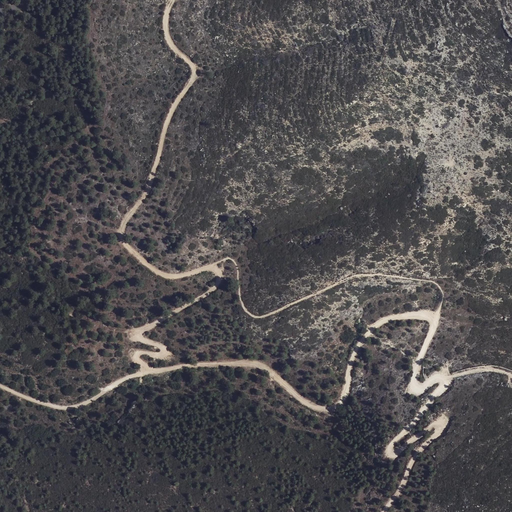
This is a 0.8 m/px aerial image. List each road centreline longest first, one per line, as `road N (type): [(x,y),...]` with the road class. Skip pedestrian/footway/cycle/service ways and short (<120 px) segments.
road 1 (track): [(385,511),(417,454),(442,428),(395,455),(389,451),(447,382),(441,377),(415,388),(435,327),(428,316),(371,330),(335,404),(297,395),(252,362),(171,369)]
road 2 (track): [(212,265),(161,273),(120,240),(150,182),(166,116),(197,78),(169,43),(172,0)]
road 3 (track): [(171,369),(134,357),(164,352),(135,332),(207,294),(221,277),(212,265)]
road 4 (track): [(171,369),(129,378),(73,408),(0,385)]
